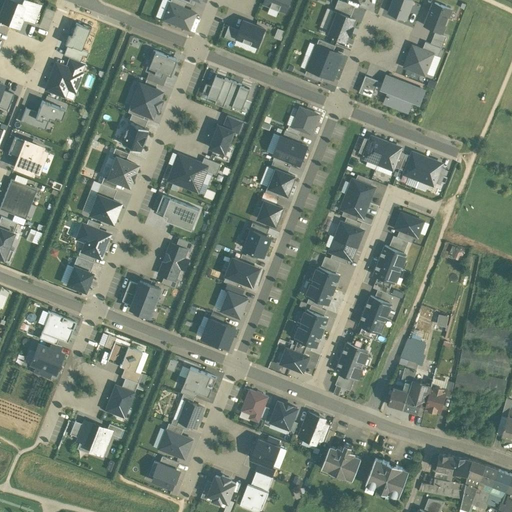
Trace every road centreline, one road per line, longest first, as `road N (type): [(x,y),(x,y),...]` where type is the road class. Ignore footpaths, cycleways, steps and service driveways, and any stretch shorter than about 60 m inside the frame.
road 1 (residential): [(450,214),(393,191),(314,396)]
road 2 (residential): [(235,366),(338,106)]
road 3 (residential): [(511,466),(314,396)]
road 4 (residential): [(197,50),(338,106)]
road 5 (residential): [(235,366),(94,312)]
road 6 (residential): [(338,106),(470,159)]
road 7 (residential): [(75,0),(197,50)]
